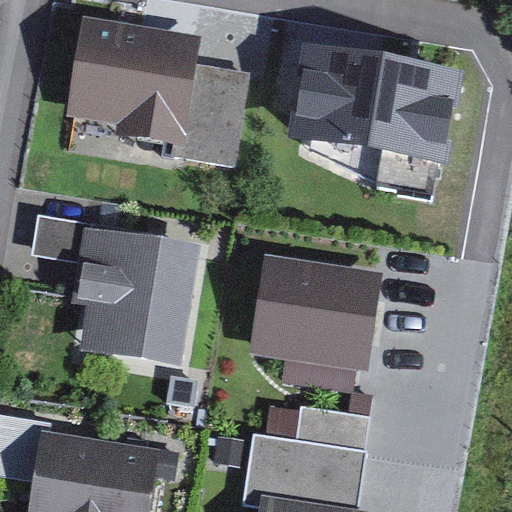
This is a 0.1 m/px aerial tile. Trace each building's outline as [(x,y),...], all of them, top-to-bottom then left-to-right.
[(204,56),(85,39),(71,137),(190,154),(204,56)] [(464,75),(298,48),(280,157),(446,184),(464,75)] [(191,258),(79,243),(64,358),(176,372),(191,258)] [(385,284),(266,263),(249,363),(368,384),(385,284)] [(231,511),(360,511),(369,455),(243,435),(231,511)] [(146,511),(153,466),(35,450),(26,511),(146,511)]
